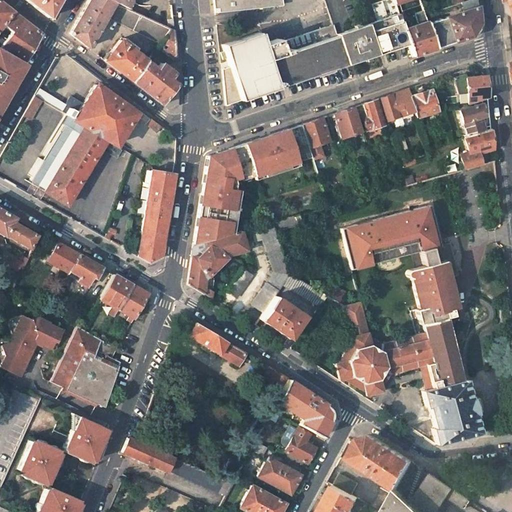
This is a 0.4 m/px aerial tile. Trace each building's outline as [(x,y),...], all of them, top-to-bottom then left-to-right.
[(26,0),(49,18),(59,0),(26,0)] [(88,48),(105,18),(114,2),(109,0),(87,0),(79,16),(69,33),(88,48)] [(419,0),(392,0),(393,2),(397,1),(406,27),(402,28),(407,42),(411,56),(427,50),(435,48),(426,22),(419,0)] [(460,10),(426,22),(435,48),(471,36),(477,23),(476,10),(474,0),(461,0),(457,1),(460,10)] [(0,1),(0,49),(24,64),(31,51),(40,34),(0,1)] [(160,45),(172,30),(167,27),(128,9),(124,7),(114,2),(105,18),(160,45)] [(397,13),(368,22),(377,52),(407,42),(402,28),(397,13)] [(377,52),(368,22),(337,32),(347,63),(377,52)] [(280,38),(264,43),(261,33),(224,45),(230,66),(222,69),(226,104),(347,63),(337,32),(334,24),(281,42),(280,38)] [(172,30),(160,45),(158,48),(172,64),(177,61),(175,45),(174,30),(172,30)] [(147,62),(134,52),(137,49),(124,38),(122,42),(120,40),(104,60),(112,67),(132,82),(147,62)] [(0,96),(10,80),(14,82),(24,64),(0,49),(0,96)] [(147,62),(132,82),(147,94),(162,106),(177,86),(170,80),(174,75),(160,64),(156,69),(147,62)] [(466,94),(464,77),(463,77),(463,74),(451,78),(456,95),(466,94)] [(466,94),(467,103),(486,98),(484,75),(464,77),(466,94)] [(0,106),(13,83),(14,82),(10,80),(0,96),(0,106)] [(96,84),(74,120),(85,126),(45,192),(67,205),(107,139),(117,145),(136,113),(119,101),(112,96),(96,84)] [(418,85),(408,88),(410,97),(414,111),(416,117),(436,111),(431,90),(421,93),(418,85)] [(178,88),(177,86),(162,106),(167,110),(169,111),(178,103),(178,88)] [(414,111),(410,97),(408,88),(395,93),(380,98),(386,120),(414,111)] [(35,95),(38,97),(55,107),(57,104),(37,92),(35,95)] [(115,92),(112,96),(119,101),(122,97),(118,94),(115,92)] [(38,97),(35,95),(24,115),(27,117),(38,97)] [(380,98),(368,102),(362,104),(366,119),(361,120),(364,131),(387,123),(386,120),(380,98)] [(487,103),(458,111),(466,136),(489,128),(488,116),(487,103)] [(333,114),(340,138),(360,132),(352,107),(344,110),(333,114)] [(149,118),(146,120),(158,130),(160,127),(149,118)] [(311,121),(301,125),(308,148),(328,142),(320,118),(311,121)] [(74,120),(35,187),(45,192),(85,126),(74,120)] [(218,153),(204,164),(197,211),(193,245),(233,234),(238,196),(236,195),(237,187),(233,186),(234,183),(233,181),(246,177),(248,181),(263,176),(264,177),(295,167),(295,166),(312,160),(308,148),(301,125),(273,134),(230,149),(218,153)] [(489,128),(466,136),(463,137),(468,151),(463,154),(461,159),(463,170),(480,165),(477,155),(491,149),(490,139),(489,128)] [(406,156),(396,159),(399,169),(409,166),(406,156)] [(149,179),(138,257),(142,260),(148,263),(161,259),(173,174),(151,171),(151,173),(146,172),(145,179),(149,179)] [(396,180),(397,185),(386,188),(387,191),(404,187),(402,179),(396,180)] [(330,198),(324,200),(327,208),(333,206),(330,198)] [(441,262),(443,270),(453,268),(444,235),(434,238),(423,198),(408,202),(409,207),(406,208),(404,203),(354,217),(355,222),(352,223),(350,218),(334,222),(346,263),(414,245),(421,267),(441,262)] [(5,233),(28,247),(36,233),(13,219),(14,217),(0,209),(0,233),(4,236),(5,233)] [(302,215),(277,222),(280,233),(298,227),(298,225),(305,223),(302,215)] [(280,233),(277,222),(271,223),(274,235),(280,233)] [(272,273),(250,307),(261,314),(271,298),(279,286),(286,275),(274,235),(271,223),(250,231),(255,244),(262,241),(272,273)] [(202,279),(206,275),(226,255),(244,250),(244,249),(247,249),(246,244),(249,243),(246,233),(240,235),(240,232),(233,234),(193,245),(187,286),(205,297),(207,280),(201,280),(202,279)] [(64,246),(57,242),(47,259),(68,272),(78,254),(64,246)] [(76,279),(86,285),(91,276),(94,277),(100,267),(94,263),(78,254),(68,272),(78,277),(76,279)] [(415,325),(419,324),(440,319),(449,317),(448,311),(452,310),(443,270),(441,262),(421,267),(404,271),(403,275),(406,278),(407,278),(415,309),(411,310),(415,325)] [(238,269),(223,292),(234,299),(249,276),(238,269)] [(112,274),(98,298),(117,309),(130,284),(120,278),(112,274)] [(286,275),(279,286),(316,307),(323,296),(286,275)] [(135,287),(130,284),(117,309),(132,318),(146,293),(135,287)] [(330,285),(323,296),(337,303),(344,292),(330,285)] [(261,314),(257,320),(287,339),(301,317),(271,298),(261,314)] [(358,301),(340,305),(349,338),(351,348),(346,359),(337,361),(332,362),(337,380),(341,379),(362,391),(363,395),(381,391),(379,386),(389,374),(431,363),(437,386),(420,391),(426,413),(428,412),(431,427),(430,428),(434,444),(477,432),(471,413),(476,412),(472,399),(468,400),(462,380),(457,381),(440,319),(419,324),(421,333),(378,345),(367,334),(360,310),(364,309),(363,303),(359,304),(358,301)] [(32,341),(41,346),(44,340),(53,345),(54,342),(57,343),(63,329),(49,323),(50,322),(38,316),(31,319),(19,314),(19,315),(10,318),(7,325),(11,333),(6,342),(0,345),(0,367),(19,376),(25,362),(25,358),(32,341)] [(190,328),(194,322),(181,315),(179,321),(190,328)] [(186,335),(237,366),(245,353),(194,322),(190,328),(186,335)] [(101,339),(77,325),(49,381),(61,387),(60,390),(95,406),(95,404),(104,407),(119,361),(112,357),(96,350),(101,339)] [(346,359),(351,348),(349,338),(337,361),(346,359)] [(116,348),(101,339),(96,350),(112,357),(116,348)] [(44,340),(41,346),(50,350),(53,345),(44,340)] [(261,375),(269,380),(274,371),(266,366),(261,375)] [(274,371),(269,380),(268,381),(271,388),(279,393),(287,379),(283,377),(274,371)] [(303,390),(287,379),(279,393),(275,401),(301,419),(297,425),(320,438),(329,421),(328,420),(325,406),(326,405),(303,390)] [(63,449),(63,451),(89,463),(90,461),(91,461),(92,461),(93,461),(105,431),(104,429),(104,427),(76,415),(70,430),(62,448),(63,449)] [(308,436),(295,429),(282,451),(304,463),(313,448),(304,443),(308,436)] [(356,441),(347,457),(396,489),(397,486),(411,462),(388,446),(372,436),(357,439),(356,441)] [(30,439),(16,470),(17,471),(17,473),(43,484),(44,483),(45,483),(46,483),(59,453),(58,451),(58,449),(32,438),(32,439),(31,439),(30,439)] [(166,470),(224,497),(230,485),(127,438),(124,444),(121,452),(165,472),(166,470)] [(264,448),(253,442),(248,451),(259,457),(264,448)] [(298,475),(265,457),(254,476),(288,494),(298,475)] [(357,483),(339,473),(332,485),(351,495),(357,483)] [(396,489),(392,495),(382,511),(435,511),(446,495),(462,506),(467,499),(440,481),(429,474),(412,500),(397,486),(396,489)] [(356,498),(351,495),(332,485),(317,511),(350,511),(351,511),(350,510),(356,498)] [(78,501),(78,499),(48,486),(48,487),(47,487),(46,487),(45,487),(33,511),(75,511),(80,503),(79,502),(78,501)] [(238,507),(247,511),(277,511),(282,504),(249,486),(238,507)] [(382,511),(392,495),(381,488),(371,506),(381,511),(382,511)]
